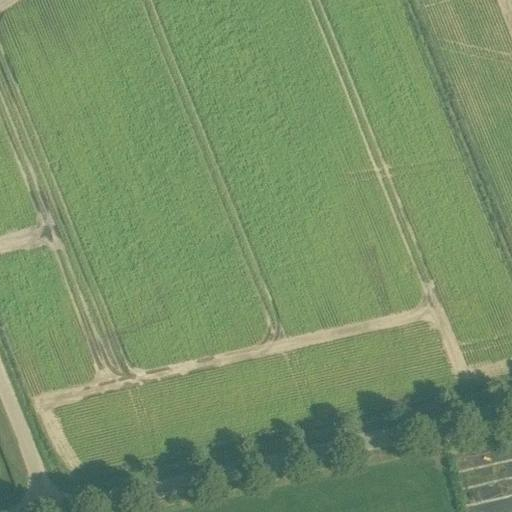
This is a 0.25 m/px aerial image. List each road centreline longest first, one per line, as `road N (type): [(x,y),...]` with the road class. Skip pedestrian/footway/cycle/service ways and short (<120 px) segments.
road 1 (tertiary): [(511,405),(64,511)]
road 2 (unclassified): [(47,511),(0,390)]
